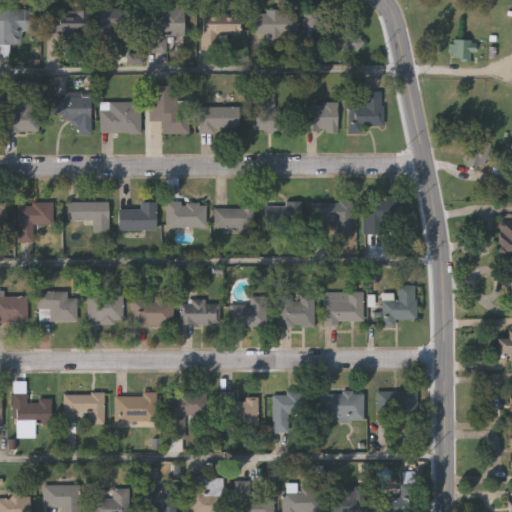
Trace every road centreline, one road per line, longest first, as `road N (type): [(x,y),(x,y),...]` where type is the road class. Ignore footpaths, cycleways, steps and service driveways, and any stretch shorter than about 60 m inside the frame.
road 1 (tertiary): [(447,511),(436,216),(397,28),(380,0)]
road 2 (residential): [(446,361),(0,361)]
road 3 (residential): [(427,163),(0,165)]
